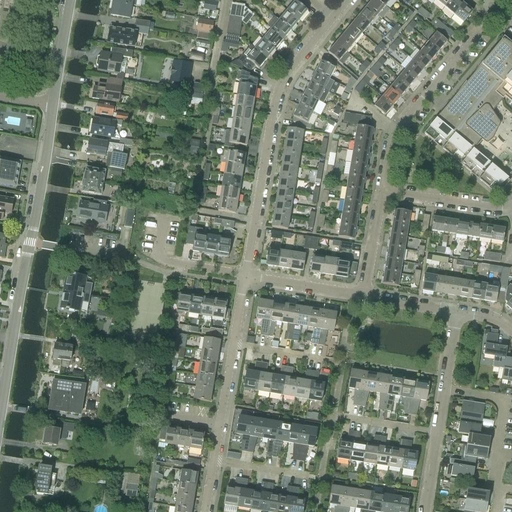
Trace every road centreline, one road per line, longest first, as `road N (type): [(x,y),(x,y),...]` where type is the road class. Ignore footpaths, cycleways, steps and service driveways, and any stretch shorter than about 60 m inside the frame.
road 1 (residential): [(245,275),(275,98),(347,0)]
road 2 (residential): [(383,190),(393,127),(495,10)]
road 3 (tertiary): [(0,424),(30,242)]
road 4 (tertiary): [(30,242),(53,104)]
road 5 (residential): [(511,207),(383,190)]
road 6 (residential): [(365,295),(245,275)]
